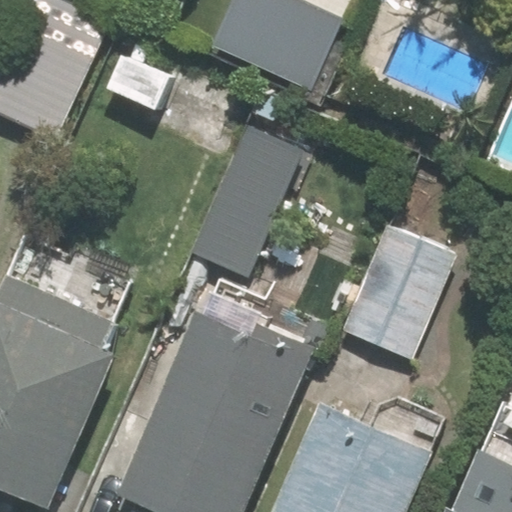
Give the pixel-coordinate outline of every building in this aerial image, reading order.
[(42,0),(14,0),(5,21),(36,33),(30,47),(103,79),(119,42),(122,34),(42,0)] [(347,23),(293,0),(235,0),(214,52),(316,96),(347,23)] [(250,99),(119,42),(103,79),(90,110),(221,166),(250,99)] [(304,153),(247,129),(192,260),(250,284),(304,153)] [(416,368),(457,265),(382,235),(341,338),(416,368)] [(118,329),(6,280),(0,293),(0,503),(19,511),(50,511),(116,365),(104,360),(118,329)] [(195,316),(111,506),(126,511),(248,511),(312,367),(195,316)] [(405,511),(429,457),(312,408),(268,511),(405,511)] [(511,511),(511,470),(475,455),(449,511),(511,511)]
